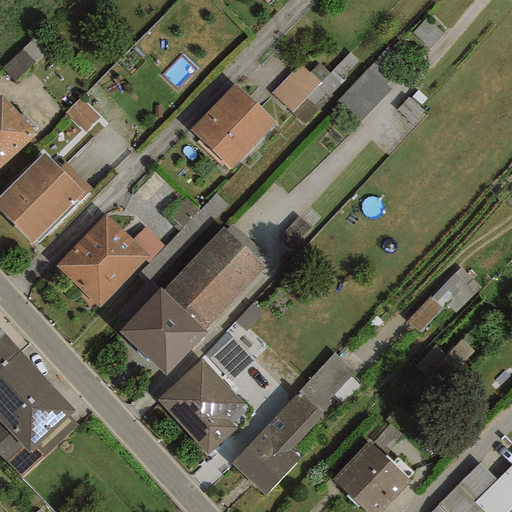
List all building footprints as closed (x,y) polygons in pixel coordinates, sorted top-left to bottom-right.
[(316,54),(275,93),(302,121),(343,82),(316,54)] [(368,73),(343,97),(359,114),(385,90),(368,73)] [(275,122),(235,83),(190,130),(231,168),(275,122)] [(0,166),(36,134),(1,95),(0,95),(0,166)] [(66,113),(85,132),(99,117),(80,99),(66,113)] [(0,196),(0,211),(31,243),(76,198),(79,202),(92,189),(65,162),(59,168),(44,152),(0,196)] [(144,260),(148,256),(131,240),(104,215),(55,266),(98,308),(144,260)] [(204,331),(264,267),(222,227),(162,291),(159,288),(119,332),(166,376),(206,333),(204,331)] [(148,256),(144,260),(148,263),(164,246),(144,227),(131,240),(148,256)] [(447,305),(457,313),(482,285),(460,265),(408,321),(421,333),(447,305)] [(0,367),(19,350),(0,328),(0,367)] [(233,337),(209,360),(231,383),(255,360),(233,337)] [(19,350),(0,367),(0,455),(21,478),(78,425),(70,416),(76,411),(19,350)] [(298,392),(321,414),(330,403),(328,401),(353,372),(333,354),(298,392)] [(228,419),(243,405),(201,358),(155,400),(207,456),(236,429),(228,419)] [(264,496),(300,458),(290,450),(323,416),(321,414),(298,392),(230,464),(264,496)] [(332,481),(365,511),(380,511),(411,482),(368,442),(332,481)] [(511,511),(511,463),(496,480),(479,463),(429,511),(511,511)]
